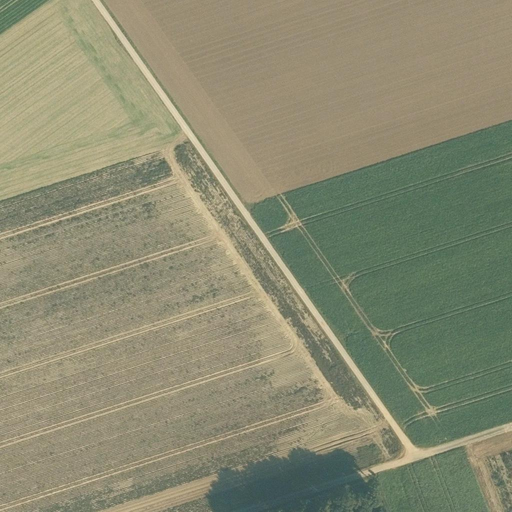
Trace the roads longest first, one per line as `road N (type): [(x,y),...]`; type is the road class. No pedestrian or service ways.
road 1 (track): [(416,456),(95,0)]
road 2 (track): [(416,456),(243,511)]
